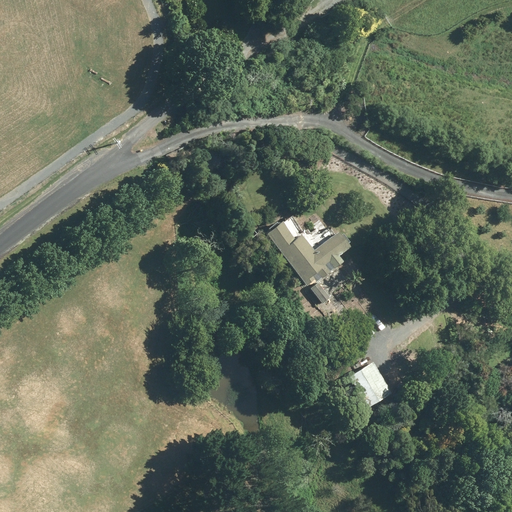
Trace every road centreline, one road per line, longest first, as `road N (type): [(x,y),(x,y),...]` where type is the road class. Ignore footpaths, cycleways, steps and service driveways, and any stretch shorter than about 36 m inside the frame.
road 1 (unclassified): [(0,246),(120,159)]
road 2 (track): [(105,143),(0,209)]
